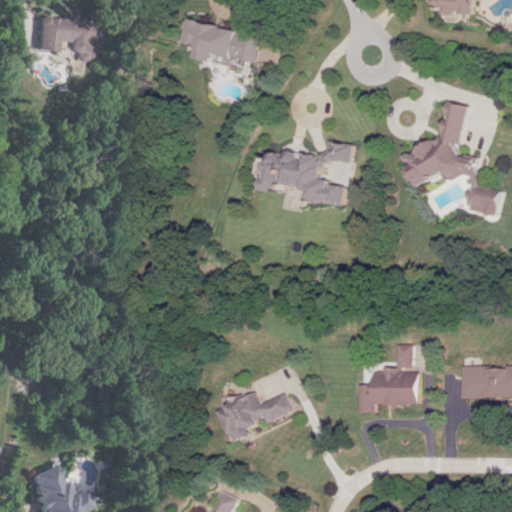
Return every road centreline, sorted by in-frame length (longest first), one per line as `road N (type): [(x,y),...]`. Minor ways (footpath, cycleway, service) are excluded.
road 1 (residential): [(511,464),(381,464),(348,479),(324,511)]
road 2 (residential): [(361,25),(353,59),(363,73),(378,74),(391,62),(389,42),(361,25)]
